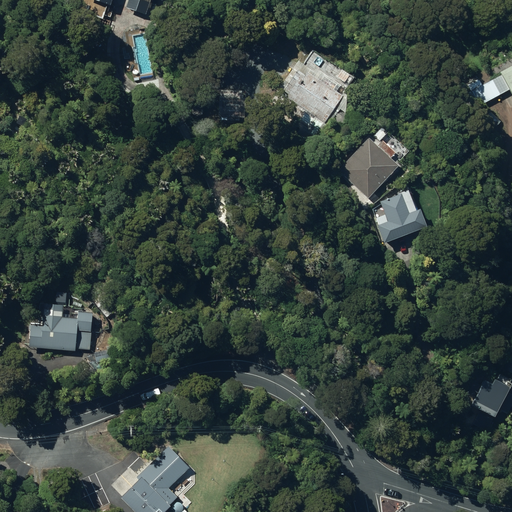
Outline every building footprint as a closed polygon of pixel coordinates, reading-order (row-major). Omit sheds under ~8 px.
[(79,0),(76,10),(101,19),(106,4),(108,5),(110,0),(138,0),(134,11),(144,15),(149,0),(156,0),(163,2),(164,0),(79,0)] [(511,66),(499,74),(500,77),(480,87),(476,81),(467,86),(470,92),(466,93),(475,108),(507,91),(511,99),(511,66)] [(301,77),(299,80),(292,75),(287,83),(290,85),(280,101),(306,118),(299,128),(312,136),(337,101),(301,77)] [(243,93),(218,92),(217,116),(259,118),(260,100),(243,99),(243,93)] [(483,116),(494,128),(501,122),(489,110),(483,116)] [(366,141),(338,172),(365,197),(393,167),(386,161),(366,141)] [(374,229),(380,246),(422,229),(415,212),(413,213),(405,192),(394,197),(395,198),(377,205),(382,218),(373,221),(376,228),(374,229)] [(27,348),(74,351),(74,348),(89,349),(92,313),(76,312),(76,313),(71,312),(72,306),(41,304),(40,321),(29,320),(27,348)] [(471,425),(485,432),(497,409),(506,413),(510,405),(511,406),(511,384),(508,388),(492,380),(490,385),(482,380),(469,406),(478,410),(471,425)] [(119,494),(135,511),(159,511),(177,496),(167,486),(189,465),(168,444),(135,475),(137,476),(119,494)]
